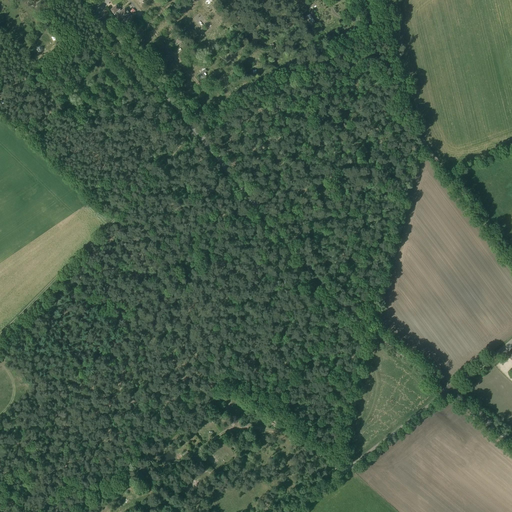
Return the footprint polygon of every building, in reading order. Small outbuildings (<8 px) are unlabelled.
[(36,0),(26,0),(36,8),(40,4),(36,0)] [(115,15),(114,16),(120,24),(131,15),(125,7),(121,11),(120,9),(116,5),(111,9),(112,11),(111,12),(114,14),(115,14),(115,15)] [(177,46),(181,42),(177,37),(170,43),(172,45),(174,43),(177,46)] [(338,179),(335,171),(330,173),(334,181),(338,179)] [(200,453),(195,458),(198,462),(204,457),(200,453)]
